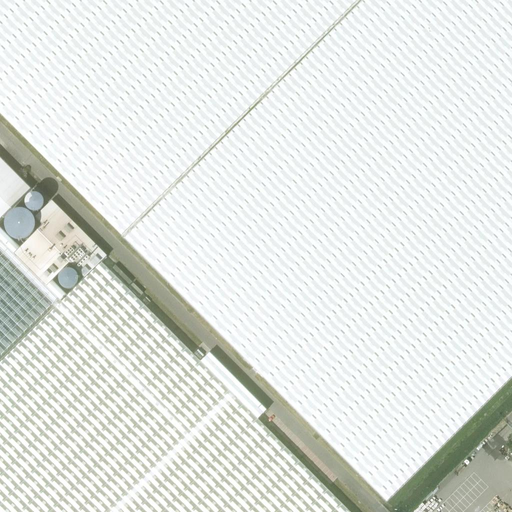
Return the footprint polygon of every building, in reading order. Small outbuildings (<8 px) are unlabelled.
[(357,0),(0,0),(0,113),(121,235),(357,0)] [(511,376),(511,0),(364,0),(125,239),(386,502),(511,376)] [(0,220),(32,189),(0,157),(0,220)] [(0,229),(0,239),(61,301),(66,295),(52,281),(70,263),(85,279),(101,262),(106,257),(51,201),(34,218),(42,226),(19,249),(0,229)] [(60,301),(61,301),(0,239),(0,356),(52,305),(54,307),(60,301)] [(0,511),(349,511),(257,420),(200,362),(101,262),(85,279),(62,302),(60,301),(54,307),(56,309),(0,363),(0,511)] [(110,270),(127,287),(132,282),(115,265),(110,270)] [(129,288),(138,298),(143,294),(133,284),(129,288)] [(209,353),(200,362),(257,420),(266,410),(209,353)]
